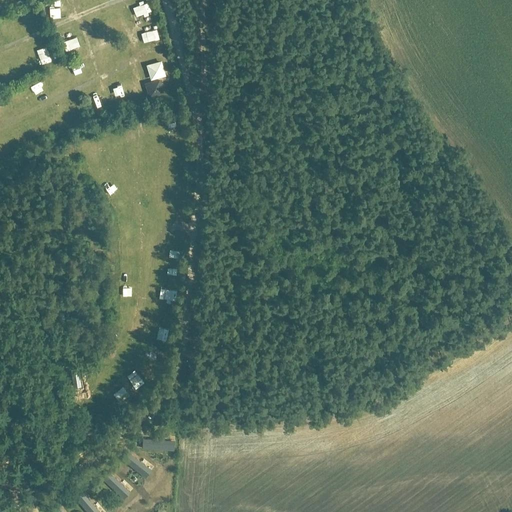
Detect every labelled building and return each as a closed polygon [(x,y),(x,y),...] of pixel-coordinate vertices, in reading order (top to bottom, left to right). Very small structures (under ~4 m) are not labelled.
[(173,451),(174,441),(146,438),(145,449),(173,451)] [(147,479),(154,471),(132,453),(125,461),(147,479)] [(122,501),(130,494),(112,472),(104,479),(122,501)] [(88,511),(102,511),(103,511),(85,490),(76,497),(88,511)] [(54,511),(67,511),(62,503),(53,508),(54,511)]
